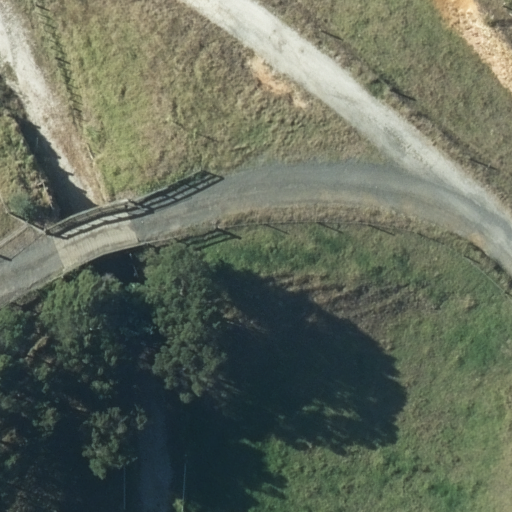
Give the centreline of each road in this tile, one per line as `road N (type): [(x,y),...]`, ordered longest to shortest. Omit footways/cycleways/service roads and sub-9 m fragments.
road 1 (unclassified): [(511,285),(472,227),(209,0)]
road 2 (unknown): [(351,127),(0,276)]
